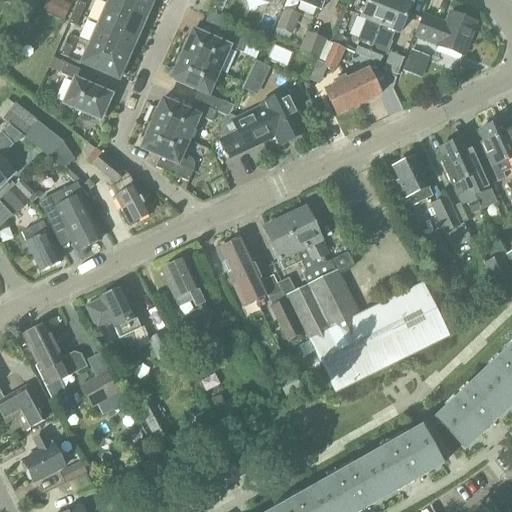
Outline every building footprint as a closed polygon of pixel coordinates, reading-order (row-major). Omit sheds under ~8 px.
[(46,0),(41,12),(63,21),(70,5),(57,0),(46,0)] [(147,0),(108,0),(106,5),(148,23),(144,21),(146,16),(150,18),(156,4),(147,0)] [(299,0),(298,4),(319,13),(324,0),(325,0),(299,0)] [(371,49),(375,38),(390,0),(368,0),(360,20),(364,21),(356,43),(357,44),(359,45),(354,55),(366,60),(371,49)] [(392,0),(390,0),(375,38),(390,44),(394,33),(399,35),(399,33),(409,7),(408,6),(408,2),(403,0),(398,0),(397,2),(392,0)] [(72,14),(80,17),(85,6),(77,3),(72,14)] [(148,23),(106,5),(98,25),(135,41),(137,36),(141,37),(148,23)] [(283,11),(273,37),(287,43),(298,17),(283,11)] [(80,17),(72,14),(68,25),(75,28),(80,17)] [(463,59),(476,25),(450,15),(445,26),(423,17),(415,39),(434,46),(434,48),(463,59)] [(98,25),(89,45),(130,63),(136,49),(132,47),(135,41),(98,25)] [(176,55),(218,73),(228,49),(241,55),(246,44),(223,34),(219,44),(191,32),(187,41),(183,39),(176,55)] [(306,35),(298,54),(317,61),(324,43),(306,35)] [(64,45),(59,56),(67,59),(71,48),(64,45)] [(130,63),(89,45),(80,65),(117,82),(120,75),(124,77),(130,63)] [(332,47),(326,60),(337,65),(339,60),(349,64),(353,55),(332,47)] [(382,54),(371,49),(366,60),(378,65),(382,54)] [(402,60),(389,54),(382,72),(396,77),(402,60)] [(218,73),(176,55),(170,70),(174,72),(170,81),(197,93),(193,103),(216,113),(220,103),(207,97),(218,73)] [(407,59),(401,72),(420,80),(425,67),(407,59)] [(337,65),(326,60),(322,69),(333,74),(337,65)] [(73,81),(62,106),(99,122),(101,118),(105,120),(112,104),(108,102),(110,97),(83,85),(88,75),(64,65),(60,76),(73,81)] [(354,73),(343,78),(357,107),(379,97),(367,72),(356,77),(354,73)] [(357,107),(343,78),(332,83),(334,87),(323,93),(336,117),(357,107)] [(316,88),(306,92),(314,109),(323,104),(316,88)] [(217,138),(220,142),(228,159),(274,138),(276,138),(279,143),(279,144),(302,133),(285,97),(263,107),(262,104),(257,106),(258,108),(234,119),(228,115),(217,138)] [(216,113),(193,103),(188,113),(161,101),(157,110),(153,109),(146,124),(187,142),(198,118),(211,124),(216,113)] [(2,120),(24,138),(36,122),(14,104),(2,120)] [(509,172),(511,179),(511,138),(509,132),(507,133),(502,123),(500,124),(498,121),(488,126),(509,172)] [(36,124),(23,140),(34,149),(46,157),(47,158),(62,172),(73,160),(61,143),(36,124)] [(187,142),(146,124),(139,140),(143,141),(139,150),(159,159),(155,169),(187,184),(194,170),(193,165),(191,161),(187,158),(181,156),(187,142)] [(479,145),(490,170),(496,183),(504,179),(502,175),(509,172),(488,126),(481,129),(480,133),(477,134),(481,144),(479,145)] [(0,192),(6,187),(3,184),(13,175),(0,161),(0,156),(10,147),(0,135),(0,192)] [(448,144),(479,212),(491,206),(492,200),(469,150),(466,151),(462,141),(460,142),(458,140),(448,144)] [(92,167),(99,158),(101,155),(87,144),(81,151),(85,160),(92,167)] [(439,164),(454,196),(459,208),(466,205),(471,215),(479,212),(448,144),(441,147),(440,150),(437,152),(442,162),(439,164)] [(37,165),(46,157),(34,149),(27,155),(37,165)] [(413,161),(391,171),(397,185),(393,187),(406,210),(430,198),(426,189),(427,188),(413,161)] [(128,179),(114,186),(109,189),(114,198),(113,199),(128,226),(149,215),(134,188),(133,188),(128,179)] [(34,194),(21,180),(14,187),(27,200),(34,194)] [(14,187),(0,199),(0,205),(11,217),(12,218),(29,203),(14,187)] [(63,227),(76,253),(100,241),(90,222),(94,220),(81,196),(61,207),(55,196),(37,206),(52,233),(63,227)] [(442,234),(456,227),(444,200),(429,207),(442,234)] [(303,212),(283,222),(297,253),(298,253),(302,259),(306,257),(308,259),(309,262),(324,255),(303,212)] [(295,254),(297,253),(283,222),(262,231),(281,272),(299,264),(295,254)] [(462,224),(456,227),(442,234),(450,250),(470,240),(462,224)] [(41,225),(21,235),(26,245),(25,245),(39,272),(60,262),(47,234),(45,234),(41,225)] [(242,241),(229,247),(253,298),(255,302),(267,296),(242,241)] [(253,298),(229,247),(216,253),(232,287),(231,287),(239,304),(253,298)] [(483,264),(490,279),(496,289),(511,280),(511,275),(501,255),(483,264)] [(300,276),(306,289),(335,275),(329,261),(300,276)] [(177,309),(191,302),(194,309),(203,305),(196,291),(197,291),(195,288),(183,262),(159,273),(173,302),(173,301),(177,309)] [(335,275),(306,289),(295,294),(287,298),(335,395),(448,339),(421,285),(357,317),(335,275)] [(285,299),(287,298),(295,294),(288,280),(275,286),(283,300),(285,299)] [(113,330),(122,350),(127,361),(140,355),(131,335),(139,330),(120,290),(98,301),(99,302),(98,302),(99,304),(86,310),(97,332),(110,326),(112,331),(113,330)] [(302,335),(285,299),(283,300),(268,307),(284,343),(302,335)] [(204,309),(193,314),(200,328),(211,323),(204,309)] [(71,353),(59,359),(57,356),(58,356),(43,327),(22,338),(35,365),(32,366),(44,388),(51,401),(65,395),(59,382),(85,369),(78,355),(71,353)] [(146,341),(157,362),(175,354),(164,332),(146,341)] [(511,345),(478,378),(507,409),(511,404),(511,345)] [(107,371),(77,388),(90,410),(121,393),(107,371)] [(302,393),(292,375),(276,384),(285,399),(287,398),(289,401),(302,393)] [(316,390),(308,375),(297,382),(305,396),(316,390)] [(507,409),(478,378),(434,420),(463,451),(507,409)] [(45,422),(27,391),(25,387),(0,401),(0,417),(4,426),(16,419),(25,434),(45,422)] [(152,401),(137,410),(154,440),(168,431),(152,401)] [(223,412),(230,428),(240,424),(233,407),(223,412)] [(366,460),(388,498),(440,468),(419,430),(366,460)] [(39,454),(22,463),(32,484),(62,469),(52,448),(48,449),(42,437),(33,442),(39,454)] [(157,458),(97,490),(102,500),(162,468),(157,458)] [(361,511),(388,498),(366,460),(313,490),(325,511),(361,511)] [(80,461),(58,473),(64,485),(86,474),(80,461)] [(325,511),(313,490),(273,511),(325,511)]
